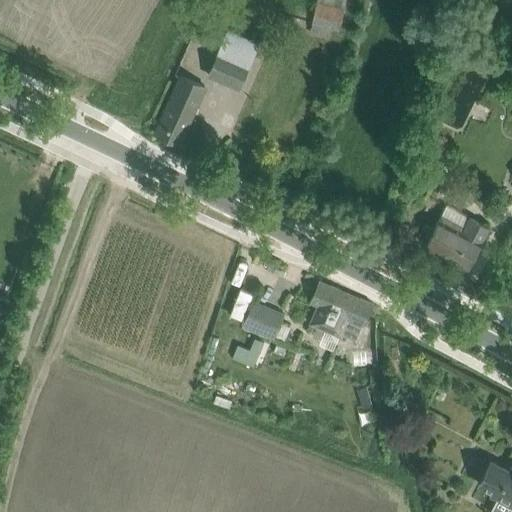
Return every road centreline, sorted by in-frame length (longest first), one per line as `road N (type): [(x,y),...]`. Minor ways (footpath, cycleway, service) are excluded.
road 1 (tertiary): [(511,354),(87,142)]
road 2 (unclassified): [(0,415),(87,142)]
